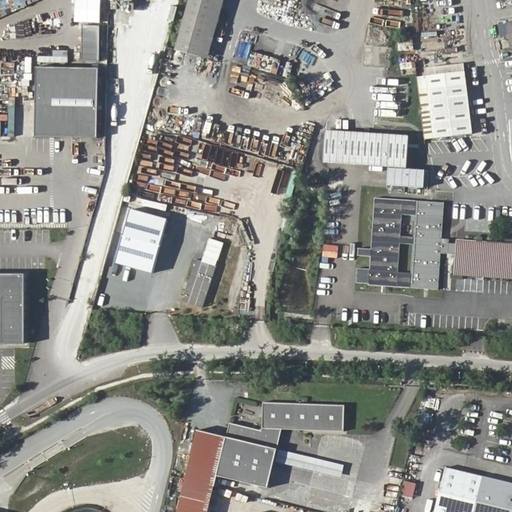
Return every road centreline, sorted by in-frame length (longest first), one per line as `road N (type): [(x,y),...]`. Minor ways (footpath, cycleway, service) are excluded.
road 1 (unclassified): [(0,417),(104,365),(177,351),(511,366)]
road 2 (unknown): [(332,43),(344,73),(327,105),(297,116),(239,104),(214,89),(244,17)]
road 3 (unknown): [(344,299),(511,304)]
road 4 (unknown): [(71,250),(81,219),(75,188),(0,150)]
road 5 (unknown): [(344,299),(353,177)]
